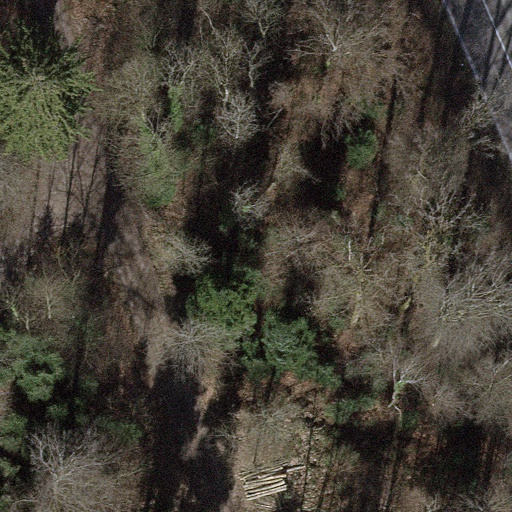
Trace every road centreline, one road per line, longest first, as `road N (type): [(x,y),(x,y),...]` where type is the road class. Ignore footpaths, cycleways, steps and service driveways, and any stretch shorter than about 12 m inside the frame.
road 1 (track): [(40,0),(213,511)]
road 2 (track): [(0,283),(84,141)]
